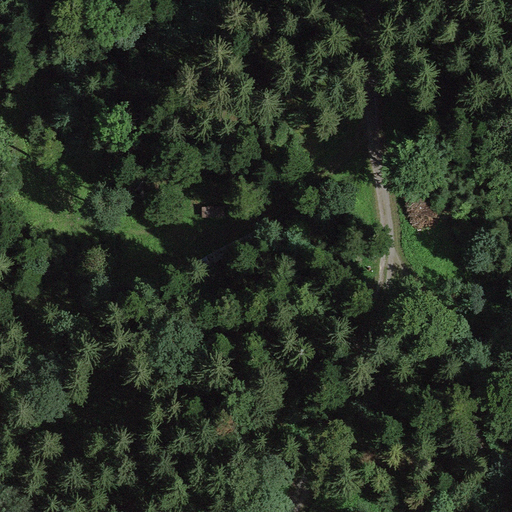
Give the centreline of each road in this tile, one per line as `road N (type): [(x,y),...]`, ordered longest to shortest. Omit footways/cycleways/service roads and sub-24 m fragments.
road 1 (track): [(373,0),(369,155),(380,256),(289,511)]
road 2 (track): [(369,155),(318,194),(168,219)]
